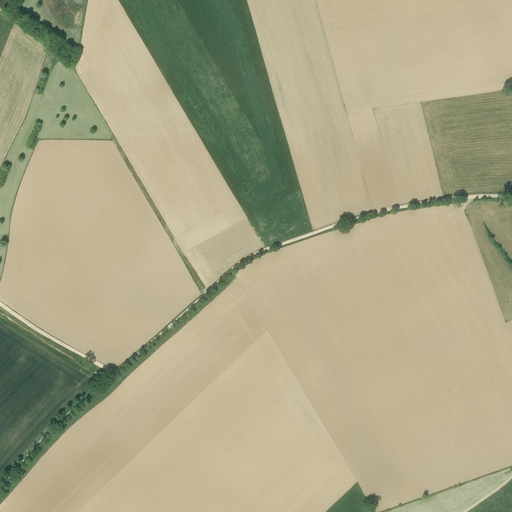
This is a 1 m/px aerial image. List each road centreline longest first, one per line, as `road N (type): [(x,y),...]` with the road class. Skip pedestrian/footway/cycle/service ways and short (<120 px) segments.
road 1 (track): [(114,375),(259,252),(410,205),(511,195)]
road 2 (track): [(203,297),(112,139)]
road 3 (track): [(0,490),(50,430),(114,375)]
road 4 (track): [(114,375),(0,303)]
